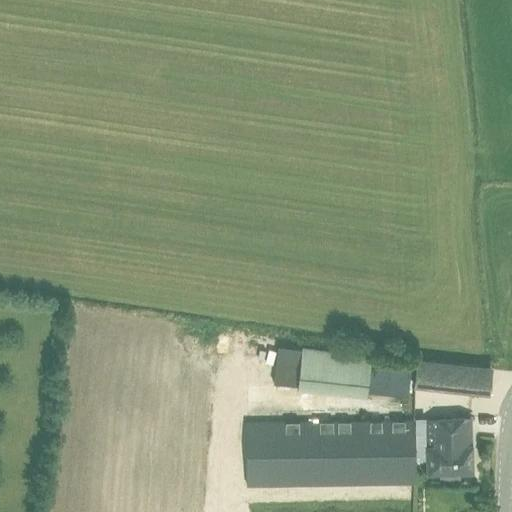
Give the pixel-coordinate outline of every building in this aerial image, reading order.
[(242,347),(243,368),(255,368),(254,347),(242,347)] [(302,348),(302,350),(278,347),(274,383),(298,386),(298,391),(369,399),(369,394),(408,397),(410,369),(372,366),(373,356),(302,348)] [(413,388),(489,396),(492,367),(416,358),(413,388)] [(427,420),(428,473),(473,472),(471,419),(427,420)] [(246,423),(247,487),(416,485),(416,421),(246,423)]
